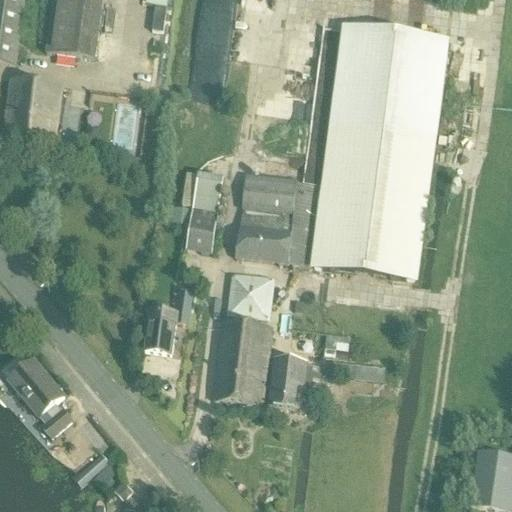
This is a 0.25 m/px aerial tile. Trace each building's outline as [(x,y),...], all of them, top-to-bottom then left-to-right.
[(0,0),(0,66),(16,69),(25,0),(0,0)] [(54,0),(47,58),(96,65),(104,0),(54,0)] [(326,201),(317,271),(417,285),(425,224),(433,163),(435,143),(448,44),(348,31),(335,130),(326,201)] [(53,153),(61,91),(61,88),(11,83),(4,148),(53,153)] [(188,177),(183,209),(193,211),(186,256),(213,260),(224,189),(197,185),(198,179),(188,177)] [(312,270),(316,238),(314,238),(318,201),(319,192),(297,189),(298,186),(246,180),(237,261),(312,270)] [(270,326),(274,283),(232,278),(227,321),(270,326)] [(190,287),(181,285),(180,296),(189,297),(190,287)] [(189,297),(180,296),(177,316),(177,320),(176,328),(185,329),(188,329),(192,297),(190,297),(189,297)] [(149,325),(145,356),(172,360),(176,328),(177,320),(151,316),(151,314),(150,314),(148,325),(149,325)] [(264,411),(273,332),(224,326),(215,405),(264,411)] [(34,363),(8,385),(46,430),(43,432),(52,442),(72,425),(64,415),(63,416),(56,408),(65,400),(53,385),(51,387),(44,379),(46,377),(34,363)] [(325,401),(328,379),(322,379),(323,371),(307,369),(307,366),(275,363),(269,412),(301,416),(303,398),(325,401)] [(334,367),(333,379),(386,387),(387,373),(358,370),(334,367)] [(511,511),(511,459),(479,455),(471,510),(488,511),(511,511)] [(75,456),(68,462),(68,467),(74,473),(75,472),(83,465),(75,456)] [(123,485),(116,493),(126,503),(133,495),(123,485)]
